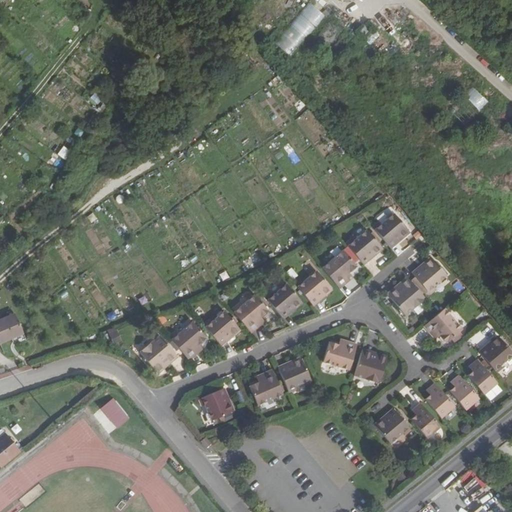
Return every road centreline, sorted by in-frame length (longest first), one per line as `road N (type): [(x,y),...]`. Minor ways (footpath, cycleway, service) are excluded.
road 1 (track): [(0,281),(109,187),(198,127)]
road 2 (residential): [(149,401),(358,312)]
road 3 (residential): [(0,388),(98,361),(121,371),(149,401)]
road 4 (track): [(0,132),(83,33),(94,0)]
road 5 (tertiary): [(398,511),(511,419)]
road 6 (residential): [(149,401),(242,511)]
